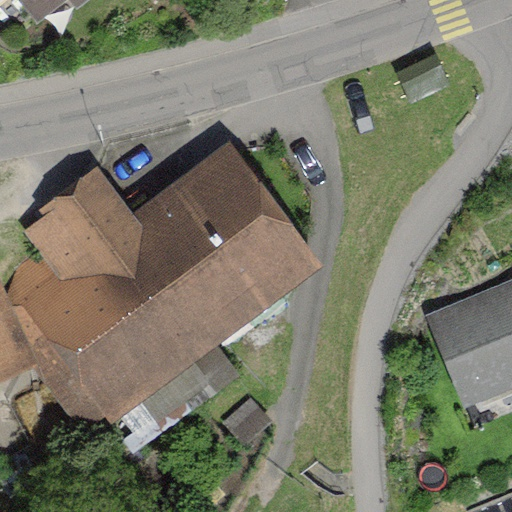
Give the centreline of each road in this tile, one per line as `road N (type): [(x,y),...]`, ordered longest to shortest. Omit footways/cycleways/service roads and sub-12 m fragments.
road 1 (residential): [(479,0),(190,88),(0,132)]
road 2 (residential): [(371,511),(372,349),(387,286),(411,233),(497,121),(511,66)]
